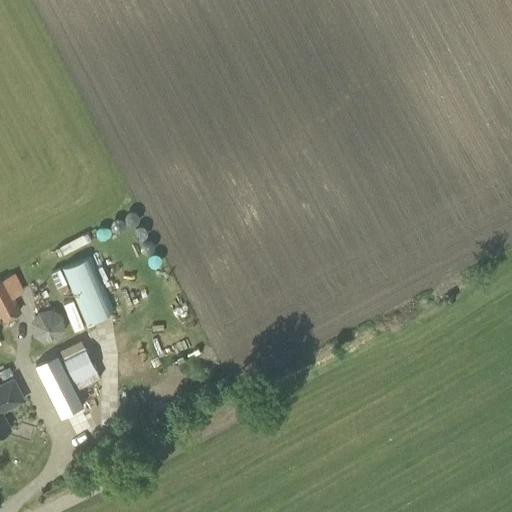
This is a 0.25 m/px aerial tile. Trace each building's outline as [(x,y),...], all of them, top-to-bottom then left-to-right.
[(63,267),(78,303),(86,323),(114,312),(106,292),(105,291),(91,256),(63,267)] [(0,315),(3,321),(22,311),(5,278),(0,280),(0,315)] [(44,342),(57,340),(64,329),(62,316),(51,308),(38,311),(31,321),(33,335),(44,342)] [(84,404),(57,353),(35,364),(61,416),(84,404)] [(0,432),(9,428),(0,410),(22,399),(12,380),(0,385),(0,432)]
